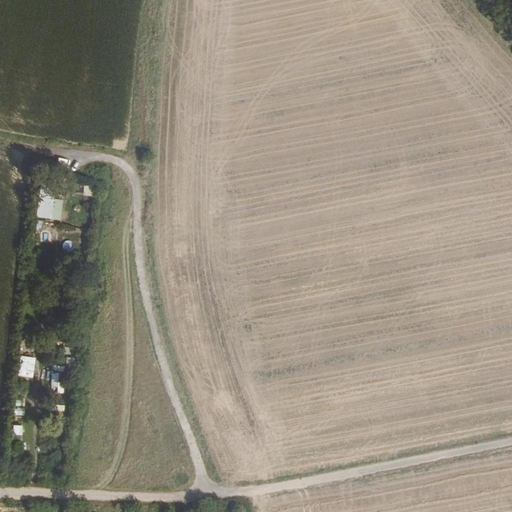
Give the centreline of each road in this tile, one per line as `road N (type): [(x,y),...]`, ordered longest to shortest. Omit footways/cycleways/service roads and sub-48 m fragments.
road 1 (track): [(0,492),(205,498),(511,446)]
road 2 (track): [(205,498),(151,331),(135,187)]
road 3 (track): [(0,146),(135,187)]
